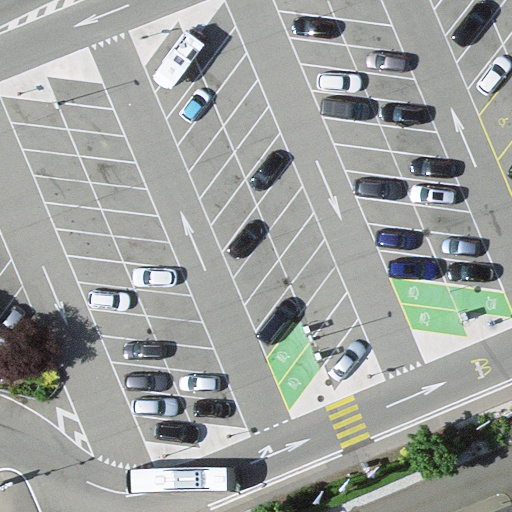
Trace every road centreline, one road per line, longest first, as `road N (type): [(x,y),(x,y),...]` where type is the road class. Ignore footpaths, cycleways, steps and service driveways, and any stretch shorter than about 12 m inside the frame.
road 1 (motorway): [(511,3),(339,61),(0,194)]
road 2 (motorway): [(0,308),(387,161),(511,122)]
